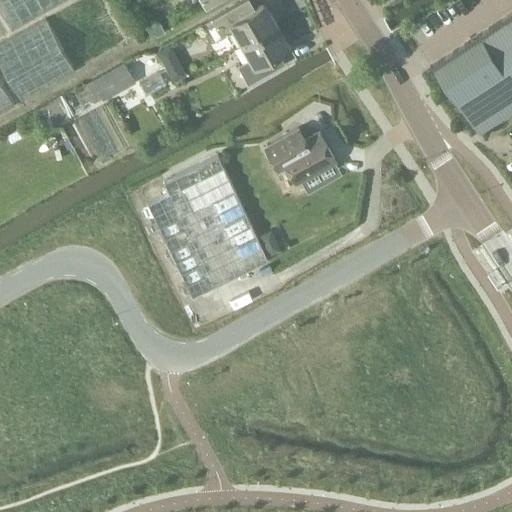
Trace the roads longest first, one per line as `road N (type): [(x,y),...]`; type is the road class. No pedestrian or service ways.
road 1 (unclassified): [(464,199),(185,357),(151,351),(106,279),(85,262),(52,266),(0,295)]
road 2 (tertiary): [(464,199),(340,0)]
